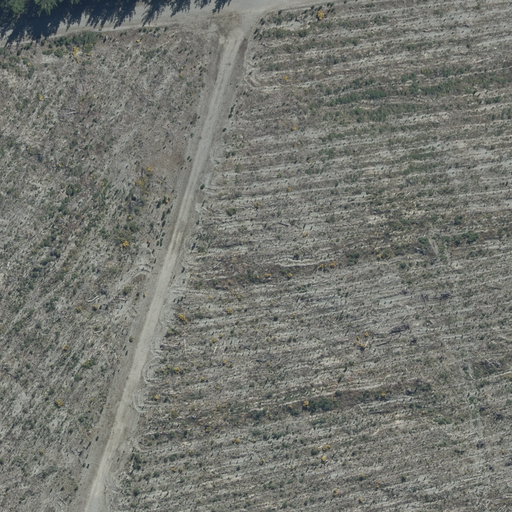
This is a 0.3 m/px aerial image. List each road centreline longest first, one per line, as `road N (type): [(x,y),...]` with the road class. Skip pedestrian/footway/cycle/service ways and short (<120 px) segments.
road 1 (unclassified): [(247,0),(91,511)]
road 2 (unclassified): [(0,34),(247,0)]
